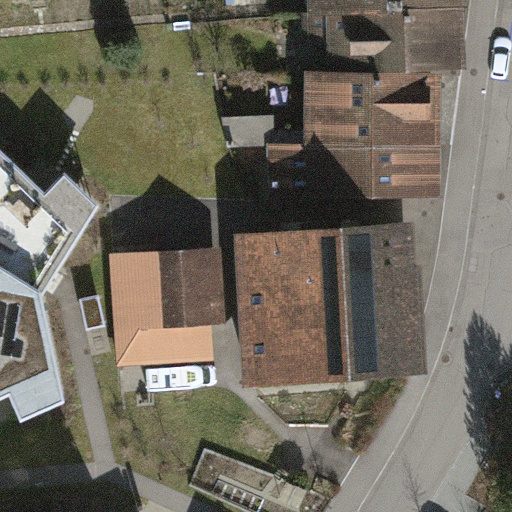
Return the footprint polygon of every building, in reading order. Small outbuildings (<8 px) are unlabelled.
[(472,0),(318,0),(318,11),(473,7),(472,0)] [(473,7),(318,11),(320,74),(474,71),(473,7)] [(454,144),(453,80),(318,81),(318,145),(454,144)] [(278,119),(228,119),(228,143),(278,142),(278,119)] [(85,225),(0,138),(0,389),(59,362),(42,298),(85,225)] [(455,196),(454,144),(318,145),(277,146),(278,199),(455,196)] [(431,231),(245,241),(249,309),(434,299),(431,231)] [(222,252),(91,261),(97,335),(113,334),(116,372),(217,365),(214,327),(227,326),(222,252)] [(434,299),(249,309),(253,381),(438,371),(434,299)]
